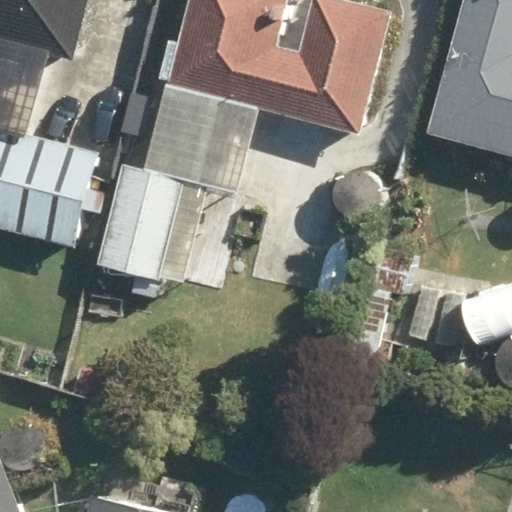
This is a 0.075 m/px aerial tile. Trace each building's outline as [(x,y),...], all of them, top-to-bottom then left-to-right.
[(0,0),(0,40),(84,61),(99,0),(0,0)] [(131,199),(114,260),(149,270),(143,292),(166,298),(172,276),(196,283),(224,184),(254,193),(277,108),(376,136),(410,11),(369,0),(329,0),(315,52),(294,46),(306,0),(208,0),(196,44),(184,41),(175,74),(187,78),(183,92),(160,85),(137,166),(111,159),(113,153),(11,125),(0,163),(0,223),(87,248),(102,191),(131,199)] [(511,0),(480,0),(445,132),(511,150),(511,0)] [(377,288),(362,359),(386,364),(402,291),(417,294),(425,256),(392,249),(383,289),(377,288)] [(511,284),(474,299),(492,345),(511,337),(511,284)] [(453,400),(443,439),(483,449),(493,409),(453,400)] [(345,413),(331,470),(363,479),(378,421),(345,413)] [(387,436),(377,471),(396,476),(405,440),(387,436)] [(40,445),(0,461),(0,511),(33,511),(20,478),(49,466),(40,445)] [(187,511),(108,496),(105,511),(187,511)] [(413,511),(346,496),(342,511),(413,511)]
